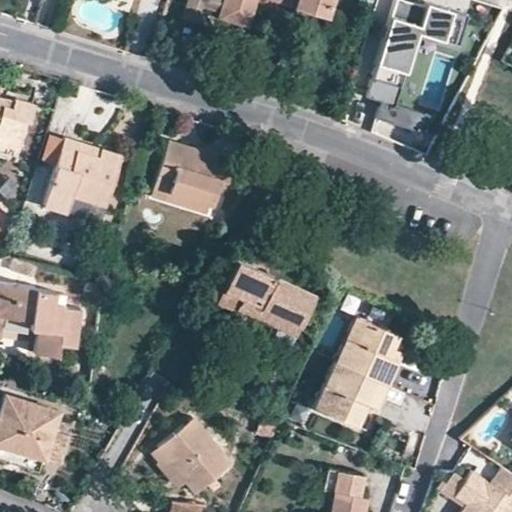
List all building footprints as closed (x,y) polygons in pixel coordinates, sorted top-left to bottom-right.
[(329,0),(184,0),(181,15),(196,20),(201,4),(218,9),(216,16),(245,24),(252,0),(292,0),(291,4),(326,14),(329,0)] [(454,19),(395,0),(364,98),(397,109),(420,38),(445,46),(454,19)] [(25,119),(30,104),(3,95),(4,89),(0,87),(0,144),(10,147),(19,118),(25,119)] [(407,127),(421,130),(424,116),(377,105),(371,134),(404,142),(407,127)] [(25,119),(19,118),(10,147),(16,149),(25,119)] [(118,155),(98,149),(95,157),(75,151),(77,143),(61,138),(41,205),(64,211),(69,195),(104,204),(118,155)] [(209,204),(214,189),(222,191),(231,161),(166,141),(151,187),(206,204),(209,204)] [(77,143),(75,151),(95,157),(98,149),(77,143)] [(0,144),(0,151),(8,154),(10,147),(0,144)] [(151,187),(148,196),(204,212),(206,204),(151,187)] [(235,311),(237,304),(296,329),(310,296),(232,262),(214,305),(233,313),(235,311)] [(86,280),(82,292),(99,297),(100,284),(86,280)] [(0,316),(3,316),(28,318),(28,327),(35,328),(32,352),(55,355),(56,343),(73,345),(78,308),(62,306),(61,302),(53,301),(54,291),(32,288),(31,285),(0,281),(0,316)] [(237,304),(235,311),(293,337),(296,329),(237,304)] [(382,383),(397,351),(388,347),(394,333),(353,315),(332,361),(382,383)] [(388,347),(397,351),(403,337),(394,333),(388,347)] [(368,414),(382,383),(332,361),(312,406),(353,425),(359,411),(368,414)] [(59,462),(68,436),(51,431),(56,410),(5,393),(0,409),(0,444),(41,457),(59,462)] [(353,425),(362,429),(368,414),(359,411),(353,425)] [(182,480),(192,492),(228,461),(190,416),(155,447),(164,458),(182,480)] [(164,458),(156,463),(174,485),(182,480),(164,458)] [(482,483),(475,479),(459,504),(453,511),(505,511),(511,503),(511,474),(496,463),(482,483)] [(321,488),(329,490),(323,511),(358,511),(361,496),(355,495),(358,474),(325,469),(321,488)] [(444,494),(459,504),(475,479),(461,470),(444,494)] [(166,511),(201,511),(205,503),(180,502),(173,498),(166,511)]
